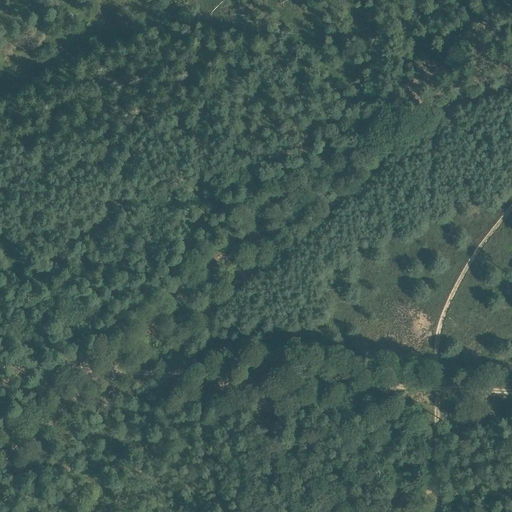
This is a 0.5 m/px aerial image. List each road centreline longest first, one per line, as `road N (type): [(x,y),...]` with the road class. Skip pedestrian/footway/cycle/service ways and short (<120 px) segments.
road 1 (track): [(0,462),(511,1)]
road 2 (track): [(436,388),(0,368)]
road 3 (track): [(511,207),(453,292),(436,340),(436,388)]
road 4 (track): [(436,388),(438,511)]
